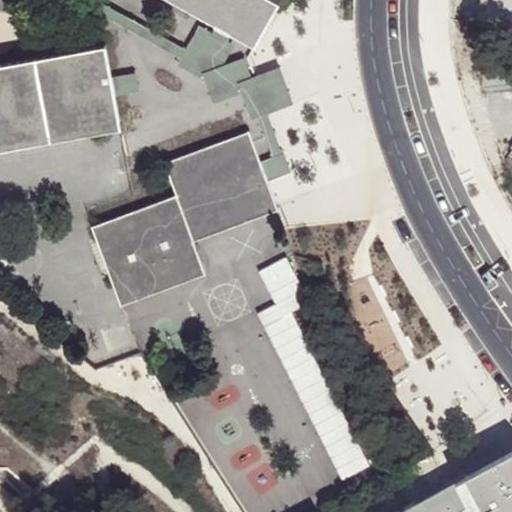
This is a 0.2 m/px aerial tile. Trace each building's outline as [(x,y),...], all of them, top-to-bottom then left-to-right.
[(85,0),(30,13),(0,3),(0,13),(25,22),(85,8),(176,60),(182,49),(93,0),(85,0)] [(161,0),(198,21),(233,41),(249,50),(273,6),(264,0),(161,0)] [(193,77),(218,69),(233,41),(198,21),(182,49),(176,60),(173,65),(193,77)] [(107,93),(105,78),(98,45),(0,63),(0,150),(115,129),(107,93)] [(205,109),(239,97),(243,83),(236,63),(218,69),(193,77),(205,109)] [(250,122),(256,121),(268,117),(286,109),(272,73),(256,78),(243,83),(239,97),(250,122)] [(127,74),(105,78),(107,93),(130,88),(127,74)] [(268,156),(255,162),(262,180),(266,179),(277,174),(287,170),(282,156),(268,117),(256,121),(268,156)] [(262,180),(255,162),(243,132),(160,164),(170,197),(87,229),(114,307),(199,274),(188,243),(266,213),(273,211),(269,201),(262,180)] [(364,466),(296,308),(307,303),(286,256),(258,268),(273,303),(261,309),(335,479),(364,466)] [(511,511),(511,446),(456,478),(476,511),(511,511)] [(476,511),(456,478),(396,511),(476,511)]
